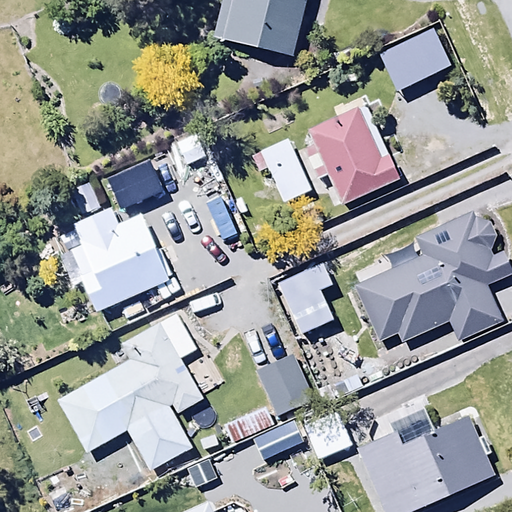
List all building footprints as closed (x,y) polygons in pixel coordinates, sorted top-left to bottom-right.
[(303,0),(219,0),(209,44),(289,63),(303,0)] [(374,165),(352,115),(304,136),(309,148),(300,152),(313,181),(322,177),(336,209),(394,183),(384,161),(374,165)] [(306,192),(283,142),(257,154),(280,205),(306,192)] [(117,229),(109,211),(70,230),(78,247),(63,255),(91,315),(119,302),(127,317),(163,300),(156,286),(165,282),(135,220),(117,229)] [(474,227),(469,214),(410,240),(419,260),(351,290),(378,349),(444,320),(453,341),(496,322),(476,279),(501,268),(482,223),(474,227)] [(191,352),(172,317),(118,347),(127,362),(54,404),(83,455),(123,433),(147,476),(188,453),(169,418),(197,402),(174,361),(191,352)] [(305,399),(287,359),(252,374),(270,414),(305,399)] [(413,511),(490,479),(464,418),(401,444),(396,432),(353,451),(378,511),(413,511)] [(364,511),(349,478),(320,491),(329,511),(364,511)] [(152,511),(146,498),(115,511),(152,511)]
